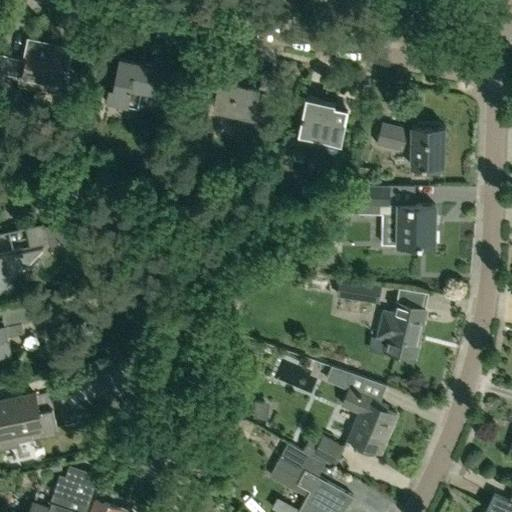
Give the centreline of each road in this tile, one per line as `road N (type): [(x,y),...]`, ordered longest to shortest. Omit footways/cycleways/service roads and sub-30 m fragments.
road 1 (residential): [(416,511),(471,372),(490,276),(494,78)]
road 2 (residential): [(494,78),(102,0)]
